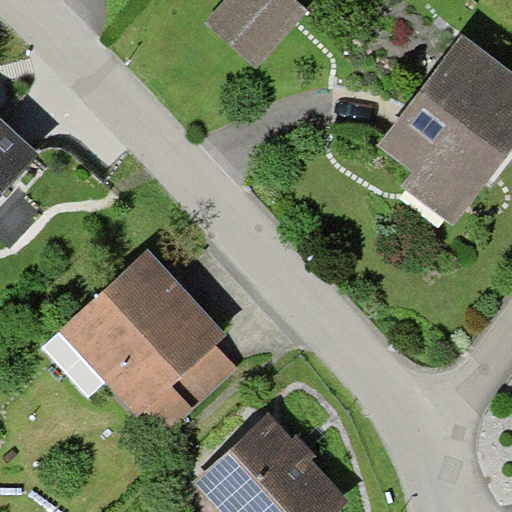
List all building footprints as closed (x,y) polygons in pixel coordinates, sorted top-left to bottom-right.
[(238,0),(215,26),(250,56),(290,11),(277,0),(238,0)] [(510,89),(455,48),(383,145),(459,202),(511,132),(511,113),(499,104),(510,89)] [(0,170),(18,152),(0,135),(0,170)] [(163,388),(214,342),(137,259),(71,319),(117,370),(107,379),(137,412),(143,407),(165,431),(185,412),(163,388)] [(199,484),(224,511),(324,511),(332,505),(261,427),(199,484)]
